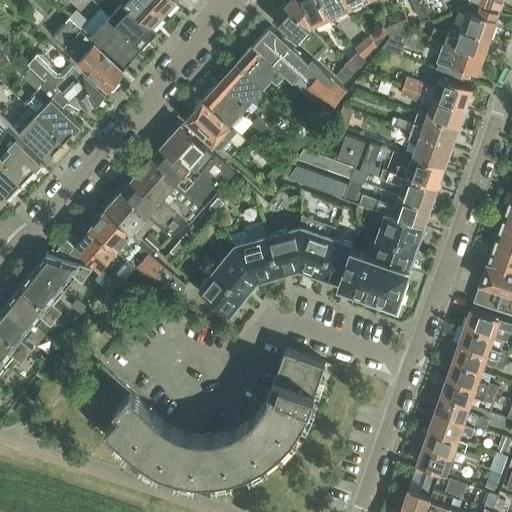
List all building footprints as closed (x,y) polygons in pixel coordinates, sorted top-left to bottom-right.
[(154,25),(157,22),(133,0),(108,0),(118,9),(111,16),(143,47),(159,30),(154,25)] [(133,0),(157,22),(176,2),(174,0),(133,0)] [(291,0),(288,3),(311,24),(329,15),(321,0),(291,0)] [(321,0),(329,15),(351,5),(348,0),(321,0)] [(414,0),(423,18),(430,15),(423,0),(414,0)] [(423,0),(430,15),(448,6),(444,0),(423,0)] [(467,11),(462,25),(491,36),(494,34),(496,28),(495,26),(500,9),(473,0),(469,0),(456,6),(456,7),(467,11)] [(330,44),(311,24),(288,3),(288,4),(286,3),(280,10),(281,11),(275,17),(319,57),(330,44)] [(54,34),(109,87),(111,86),(114,86),(121,78),(120,75),(126,69),(71,16),(54,34)] [(126,64),(143,47),(111,16),(95,34),(126,64)] [(431,34),(446,39),(485,53),(491,36),(462,25),(452,22),(449,31),(434,26),(431,34)] [(257,40),(255,43),(316,97),(332,112),(334,108),(332,106),(349,88),(315,56),(311,60),(303,53),(304,52),(273,24),(265,32),(262,32),(258,37),(257,40)] [(389,30),(387,25),(371,33),(379,43),(389,30)] [(372,39),(356,48),(366,57),(377,45),(372,39)] [(479,70),(485,53),(446,39),(443,47),(453,51),(450,59),(479,70)] [(245,51),(237,59),(271,90),(281,78),(310,104),(316,97),(255,43),(248,51),(245,51)] [(322,60),(334,70),(339,64),(327,54),(322,60)] [(361,54),(350,64),(357,71),(367,60),(361,54)] [(58,86),(78,104),(81,101),(90,110),(94,105),(95,106),(98,103),(100,103),(104,99),(104,96),(107,94),(73,61),(63,72),(58,72),(52,66),(52,62),(45,55),(40,55),(30,65),(33,67),(56,89),(58,86)] [(271,90),(237,59),(231,66),(231,70),(222,80),(253,109),(271,90)] [(25,103),(28,106),(64,140),(81,123),(65,107),(70,103),(33,67),(25,75),(39,88),(25,103)] [(404,83),(425,91),(467,106),(473,88),(464,85),(467,76),(443,67),(437,85),(407,75),(404,83)] [(211,88),(204,95),(243,131),(244,131),(252,122),(254,120),(248,114),(253,109),(222,80),(214,88),(211,88)] [(431,103),(427,113),(460,125),(467,106),(425,91),(422,99),(431,103)] [(189,116),(226,149),(243,131),(204,95),(198,102),(198,105),(189,116)] [(354,109),(344,105),(337,124),(347,128),(354,109)] [(47,158),(64,140),(28,106),(11,124),(47,158)] [(397,123),(411,128),(453,144),(460,125),(427,113),(423,123),(414,120),(414,121),(399,115),(397,123)] [(151,155),(207,204),(237,170),(182,121),(151,155)] [(417,141),(413,153),(446,164),(453,144),(411,128),(408,138),(417,141)] [(0,159),(22,180),(41,160),(10,130),(0,139),(0,159)] [(339,156),(358,162),(365,139),(347,133),(339,156)] [(375,164),(381,145),(370,141),(364,160),(375,164)] [(317,152),(305,148),(297,158),(313,164),(317,152)] [(330,157),(317,152),(313,164),(326,169),(330,157)] [(207,204),(151,155),(136,172),(187,218),(191,222),(207,204)] [(343,161),(330,157),(326,169),(338,173),(343,161)] [(400,162),(397,170),(439,186),(445,168),(412,157),(409,165),(400,162)] [(0,202),(22,180),(0,159),(0,202)] [(356,165),(343,161),(338,173),(351,178),(355,168),(356,165)] [(269,184),(282,169),(277,164),(261,181),(266,186),(269,184)] [(289,177),(303,182),(308,168),(298,165),(289,177)] [(402,183),(399,193),(432,205),(439,186),(397,170),(383,166),(380,175),(402,183)] [(320,173),(308,168),(303,182),(315,186),(320,173)] [(387,210),(426,224),(432,205),(399,193),(357,177),(360,170),(355,168),(351,178),(350,183),(345,195),(387,210)] [(121,189),(148,213),(172,234),(187,218),(136,172),(121,189)] [(320,173),(315,186),(325,190),(330,176),(320,173)] [(340,180),(330,176),(325,190),(335,193),(340,180)] [(345,197),(345,195),(350,183),(340,180),(335,193),(345,197)] [(106,206),(108,207),(137,233),(143,227),(139,223),(148,213),(121,189),(106,206)] [(219,196),(211,205),(217,211),(225,202),(219,196)] [(511,204),(508,203),(501,223),(511,226),(511,204)] [(101,213),(92,222),(130,256),(164,287),(189,294),(191,286),(140,240),(142,238),(137,233),(108,207),(102,214),(101,213)] [(426,224),(387,210),(378,233),(418,247),(426,224)] [(290,228),(269,234),(280,274),(300,268),(302,221),(301,221),(301,230),(298,231),(295,231),(291,232),(290,228)] [(320,275),(334,236),(313,229),(312,232),(308,231),(302,231),(302,221),(300,268),(320,275)] [(116,271),(130,256),(92,222),(83,232),(85,234),(78,241),(70,234),(64,241),(62,239),(54,247),(57,250),(94,260),(96,257),(103,263),(105,262),(116,271)] [(511,226),(501,223),(495,241),(511,247),(511,226)] [(280,274),(269,234),(250,239),(248,233),(244,230),(230,234),(234,240),(239,248),(259,280),(280,274)] [(187,232),(171,250),(177,256),(193,237),(187,232)] [(410,267),(418,247),(378,233),(372,253),(371,254),(410,267)] [(355,243),(334,236),(320,275),(341,282),(353,246),(354,247),(355,243)] [(228,252),(214,270),(246,296),(259,280),(239,248),(234,240),(233,240),(238,249),(234,252),(231,255),(228,252)] [(511,247),(495,241),(488,260),(511,268),(511,247)] [(372,253),(354,247),(353,246),(341,282),(373,293),(371,299),(370,299),(369,300),(399,311),(407,289),(403,288),(410,267),(371,254),(372,253)] [(48,250),(46,253),(37,265),(67,288),(78,273),(86,279),(96,265),(48,250)] [(511,268),(488,260),(475,299),(511,312),(511,268)] [(37,265),(22,283),(59,313),(64,306),(57,300),(67,288),(37,265)] [(232,313),(246,296),(214,270),(200,287),(232,313)] [(22,283),(8,302),(37,325),(46,314),(53,320),(59,313),(22,283)] [(37,325),(8,302),(0,311),(0,325),(30,349),(32,351),(47,333),(37,325)] [(511,320),(472,307),(466,325),(505,338),(507,339),(510,330),(511,330),(511,320)] [(0,325),(0,356),(7,363),(17,351),(24,357),(30,349),(0,325)] [(505,338),(466,325),(460,341),(507,358),(509,350),(502,347),(505,338)] [(460,341),(454,359),(482,369),(485,360),(504,367),(507,358),(460,341)] [(104,364),(103,364),(74,395),(106,424),(131,447),(138,453),(143,457),(150,462),(157,465),(165,469),(177,473),(189,476),(204,477),(209,477),(214,477),(219,477),(224,476),(230,475),(235,474),(240,473),(245,471),(250,469),(254,467),(259,465),(263,462),(268,459),(272,456),(276,453),(284,446),(288,442),(292,438),(295,434),(298,430),(301,426),(304,421),(306,417),(309,412),(311,407),(313,403),(327,361),(287,347),(277,376),(275,375),(275,377),(262,372),(258,384),(271,388),(270,389),(272,390),(270,394),(268,398),(266,402),(264,406),(261,409),(258,413),(255,416),(252,419),(248,422),(244,424),(241,426),(237,428),(233,430),(230,431),(222,433),(218,434),(214,434),(209,435),(205,435),(201,434),(197,434),(189,433),(184,431),(180,430),(175,427),(170,425),(166,422),(163,419),(159,416),(104,364)] [(492,372),(482,369),(454,359),(448,376),(497,393),(500,385),(489,381),(492,372)] [(448,376),(442,393),(470,403),(473,394),(494,401),(497,393),(448,376)] [(442,393),(436,410),(475,424),(486,428),(489,419),(467,412),(470,403),(442,393)] [(475,424),(436,410),(431,427),(459,437),(462,429),(472,432),(475,424)] [(431,427),(425,444),(463,457),(469,440),(459,437),(431,427)] [(511,441),(511,436),(503,434),(498,447),(509,451),(511,441)] [(460,466),(463,457),(425,444),(419,461),(447,471),(450,462),(460,466)] [(425,511),(433,489),(439,473),(416,466),(400,511),(425,511)] [(493,468),(487,485),(495,488),(498,485),(503,472),(493,468)] [(446,493),(433,489),(425,511),(448,511),(459,480),(451,477),(446,493)] [(468,483),(459,480),(448,511),(470,511),(471,511),(460,508),(468,483)] [(483,511),(472,511),(471,511),(470,511),(492,511),(498,497),(499,494),(491,491),(483,511)] [(500,511),(501,511),(505,499),(498,497),(492,511),(500,511)]
